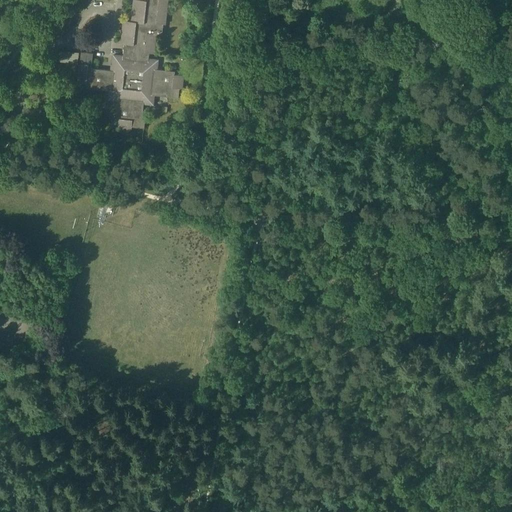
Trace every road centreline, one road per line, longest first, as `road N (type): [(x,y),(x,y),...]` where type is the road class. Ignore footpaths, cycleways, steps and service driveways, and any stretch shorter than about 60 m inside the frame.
road 1 (track): [(162,189),(293,212),(511,207)]
road 2 (unknown): [(29,41),(20,100),(30,115),(51,103),(54,43)]
